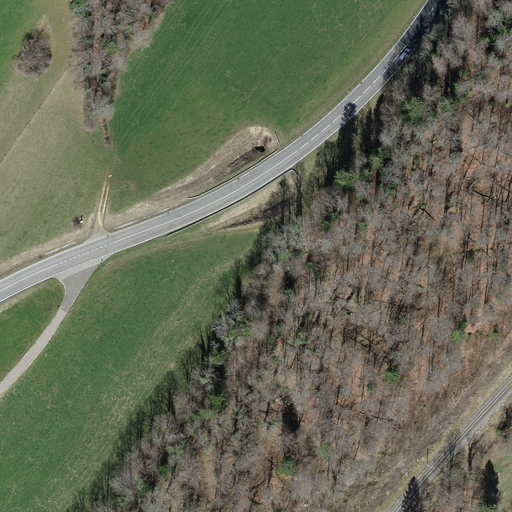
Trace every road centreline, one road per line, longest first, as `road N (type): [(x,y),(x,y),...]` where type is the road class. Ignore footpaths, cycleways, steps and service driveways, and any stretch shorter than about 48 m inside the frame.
road 1 (primary): [(439,0),(382,74),(280,162),(175,219),(0,289)]
road 2 (track): [(109,179),(81,278),(0,391)]
